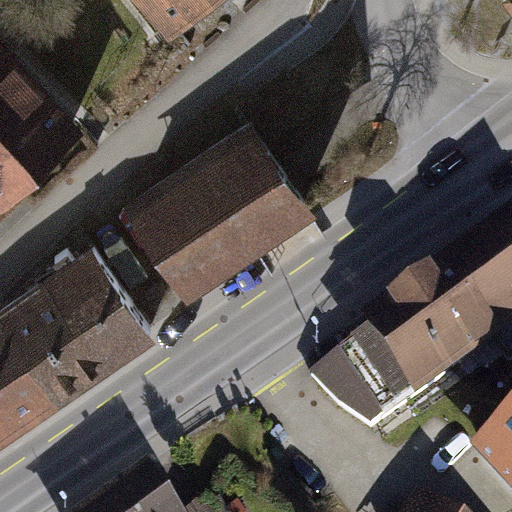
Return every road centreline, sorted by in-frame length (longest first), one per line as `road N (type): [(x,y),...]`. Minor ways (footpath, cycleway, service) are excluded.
road 1 (secondary): [(482,172),(0,507)]
road 2 (residential): [(0,269),(286,0)]
road 3 (residential): [(482,172),(420,81),(391,0)]
